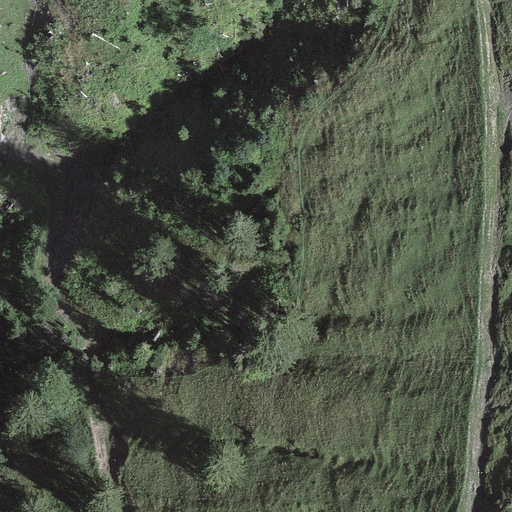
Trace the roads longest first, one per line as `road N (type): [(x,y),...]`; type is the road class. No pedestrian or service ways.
road 1 (track): [(483,0),(494,185),(466,511)]
road 2 (track): [(0,150),(42,162),(48,267),(54,293),(86,335),(85,391),(115,511)]
